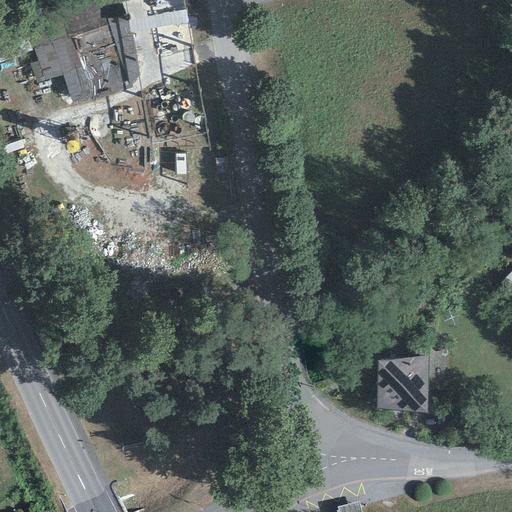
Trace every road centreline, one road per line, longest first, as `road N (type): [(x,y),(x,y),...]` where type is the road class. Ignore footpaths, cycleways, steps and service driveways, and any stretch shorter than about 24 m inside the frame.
road 1 (residential): [(220,2),(271,295),(312,464)]
road 2 (secondary): [(96,511),(0,300)]
road 3 (residential): [(312,464),(511,457)]
